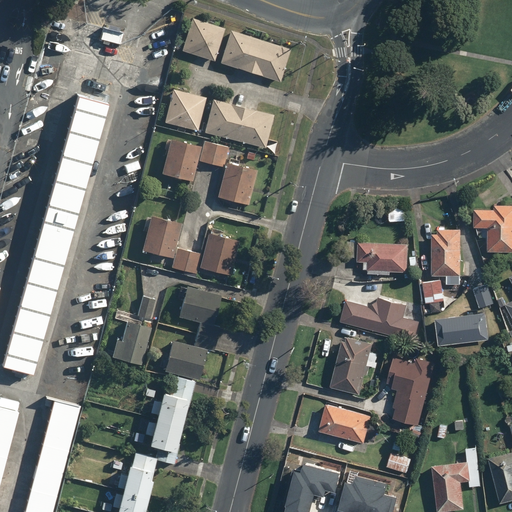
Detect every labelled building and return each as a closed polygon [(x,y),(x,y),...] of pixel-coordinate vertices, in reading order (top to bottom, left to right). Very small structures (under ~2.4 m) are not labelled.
[(224,27),(192,17),(182,51),(214,61),(224,27)] [(123,33),(103,28),(100,40),(120,45),(123,33)] [(290,48),(230,29),(219,62),(280,81),(290,48)] [(206,97),(173,88),(164,122),(197,130),(206,97)] [(30,373),(106,102),(77,94),(2,365),(30,373)] [(274,114),(212,98),(204,132),(265,148),(274,114)] [(170,137),(161,173),(192,181),(201,145),(170,137)] [(204,140),(198,160),(223,166),(228,146),(204,140)] [(226,161),(216,196),(248,204),(257,169),(226,161)] [(511,205),(494,205),(494,209),(475,208),(474,227),(478,227),(478,232),(489,233),(488,250),(511,251),(511,205)] [(151,214),(141,249),(173,257),(182,222),(151,214)] [(461,283),(462,228),(437,227),(437,233),(434,233),(433,274),(447,275),(447,282),(461,283)] [(208,231),(199,267),(230,275),(239,239),(208,231)] [(408,271),(409,243),(359,240),(358,260),(365,260),(364,268),(369,269),(369,281),(379,281),(379,273),(391,274),(391,270),(408,271)] [(201,253),(176,247),(171,267),(196,273),(201,253)] [(441,302),(445,302),(443,279),(423,280),(425,303),(431,303),(431,311),(442,311),(441,302)] [(487,282),(473,287),(481,307),(494,303),(487,282)] [(220,294),(184,285),(176,315),(199,320),(213,324),(220,294)] [(157,298),(142,294),(136,315),(152,319),(157,298)] [(379,296),(377,301),(370,305),(347,299),(341,321),(416,342),(421,320),(406,316),(409,305),(379,296)] [(488,312),(436,318),(439,345),(492,338),(488,312)] [(141,363),(149,324),(126,319),(122,338),(116,336),(111,357),(141,363)] [(220,326),(213,324),(199,320),(193,345),(206,349),(214,351),(220,326)] [(375,341),(345,333),(331,385),(360,393),(365,374),(369,375),(372,366),(376,367),(380,353),(372,351),(375,341)] [(206,349),(193,345),(171,340),(163,370),(176,373),(196,378),(198,378),(206,349)] [(419,425),(435,361),(417,357),(416,363),(395,358),(388,385),(400,388),(392,418),(419,425)] [(196,378),(176,373),(171,393),(162,391),(160,401),(151,399),(148,411),(156,413),(154,421),(146,419),(143,433),(150,435),(148,444),(156,446),(154,458),(157,459),(173,463),(189,400),(191,400),(196,378)] [(51,511),(79,404),(53,398),(23,511),(51,511)] [(373,415),(327,402),(319,430),(365,442),(373,415)] [(0,478),(19,411),(0,405),(0,478)] [(511,422),(509,424),(511,435),(511,451),(489,458),(501,503),(511,499),(511,422)] [(467,462),(433,465),(437,511),(464,509),(462,481),(470,480),(471,487),(481,486),(477,446),(465,447),(467,462)] [(412,458),(391,451),(387,466),(407,472),(412,458)] [(144,511),(157,459),(154,458),(134,454),(132,465),(127,464),(124,474),(120,473),(117,486),(121,488),(120,494),(114,493),(112,505),(117,506),(114,511),(144,511)] [(341,469),(306,461),(304,469),(295,467),(286,502),(289,503),(286,511),(311,511),(316,492),(327,495),(328,487),(337,489),(341,469)] [(389,481),(356,473),(354,480),(348,478),(341,508),(356,511),(391,511),(395,496),(386,494),(389,481)]
